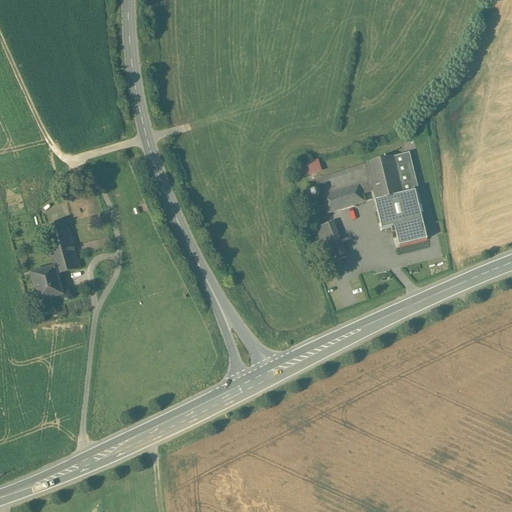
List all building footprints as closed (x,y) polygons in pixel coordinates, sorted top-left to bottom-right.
[(406,155),(392,158),(401,196),(415,192),(406,155)] [(392,158),(368,164),(368,166),(374,191),(377,201),(377,202),(401,196),(392,158)] [(318,161),(290,170),(294,181),(321,172),(318,161)] [(368,166),(316,182),(319,192),(357,180),(362,195),(374,191),(368,166)] [(357,180),(319,192),(326,215),(365,203),(362,195),(357,180)] [(318,198),(318,196),(318,194),(317,192),(315,191),(313,191),(311,191),(309,192),(308,194),(308,196),(308,198),(309,200),(311,201),(313,201),(315,201),(317,200),(318,198)] [(401,196),(377,202),(377,201),(374,202),(382,232),(391,229),(392,235),(395,234),(399,248),(427,241),(415,192),(401,196)] [(66,223),(43,229),(55,269),(57,275),(79,270),(66,223)] [(333,224),(316,230),(320,240),(337,234),(333,224)] [(337,234),(320,240),(330,264),(346,258),(337,234)] [(55,269),(31,275),(39,302),(62,296),(57,275),(55,269)]
